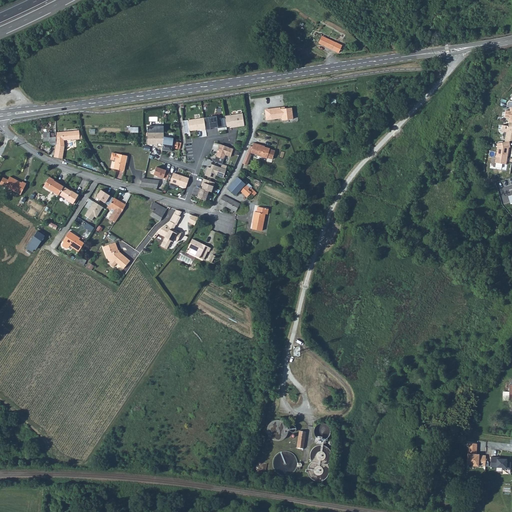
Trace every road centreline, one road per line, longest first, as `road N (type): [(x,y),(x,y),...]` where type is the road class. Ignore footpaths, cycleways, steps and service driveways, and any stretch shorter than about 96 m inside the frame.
road 1 (secondary): [(511,39),(0,115)]
road 2 (residential): [(183,204),(45,159),(0,122)]
